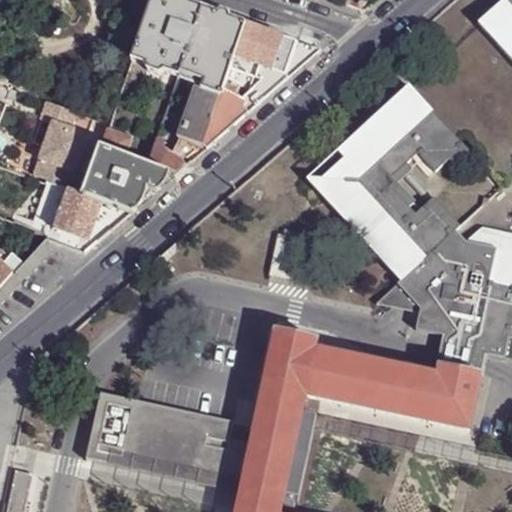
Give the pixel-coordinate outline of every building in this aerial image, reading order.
[(34,0),(59,9),(62,0),(34,0)] [(153,0),(113,0),(120,2),(127,15),(124,23),(143,29),(153,0)] [(244,26),(169,0),(153,0),(143,29),(133,59),(132,63),(145,67),(144,69),(147,74),(159,77),(164,75),(165,74),(176,78),(178,79),(180,75),(204,83),(202,90),(220,96),(224,86),(234,59),(244,26)] [(511,0),(508,0),(479,27),(511,63),(511,0)] [(275,36),(244,26),(234,59),(272,71),(275,64),(287,68),(296,43),(275,36)] [(319,52),(296,43),(287,68),(284,76),(291,78),(319,52)] [(284,76),(287,68),(275,64),(272,71),(284,76)] [(237,92),(224,86),(220,96),(207,133),(202,147),(207,150),(249,114),(244,109),(246,102),(234,97),(237,92)] [(207,133),(220,96),(202,90),(198,89),(185,125),(207,133)] [(511,239),(498,236),(494,252),(465,246),(455,234),(460,230),(434,201),(415,218),(409,211),(414,207),(395,187),(411,172),(407,168),(412,163),(416,167),(422,162),(435,176),(449,163),(455,170),(470,156),(447,131),(445,132),(431,116),(433,114),(409,89),(338,155),(345,162),(323,183),(308,182),(308,183),(401,286),(398,288),(421,312),(420,316),(416,332),(445,339),(443,348),(484,356),(511,362),(511,239)] [(34,178),(69,191),(87,143),(88,139),(71,133),(77,116),(48,105),(42,122),(53,127),(40,161),(34,178)] [(40,161),(53,127),(42,122),(34,144),(40,147),(36,160),(40,161)] [(180,141),(202,148),(202,147),(207,133),(185,125),(180,141)] [(130,141),(109,133),(104,149),(124,157),(130,141)] [(191,165),(200,157),(202,148),(180,141),(176,151),(185,155),(191,165)] [(124,157),(104,149),(101,148),(83,197),(103,203),(133,215),(143,206),(148,192),(156,194),(166,185),(169,177),(170,174),(146,165),(124,157)] [(174,179),(187,168),(182,159),(175,155),(166,150),(158,163),(148,160),(146,165),(170,174),(169,177),(174,179)] [(338,155),(308,182),(323,183),(345,162),(338,155)] [(56,231),(69,192),(58,187),(40,235),(49,240),(51,241),(56,231)] [(83,197),(69,192),(56,231),(88,242),(103,203),(83,197)] [(51,241),(85,254),(88,242),(56,231),(51,241)] [(465,246),(494,252),(498,236),(480,233),(465,246)] [(309,287),(318,248),(278,239),(270,278),(309,287)] [(176,246),(162,257),(167,263),(181,251),(176,246)] [(0,266),(11,274),(21,265),(8,255),(6,257),(0,252),(0,266)] [(162,257),(148,270),(161,285),(176,272),(167,263),(162,257)] [(0,287),(11,274),(0,266),(0,287)] [(398,288),(376,308),(420,316),(421,312),(398,288)] [(280,511),(283,499),(301,417),(305,399),(469,434),(481,377),(480,377),(439,368),(437,378),(314,352),(316,343),(276,334),(250,457),(242,496),(238,511),(280,511)] [(484,356),(443,348),(441,359),(439,368),(480,377),(482,367),(484,356)] [(234,425),(101,397),(87,462),(242,496),(250,457),(228,453),(234,425)] [(301,417),(283,499),(286,500),(284,509),(293,511),(295,502),(298,502),(313,434),(316,420),(301,417)] [(511,462),(316,420),(313,434),(511,477),(511,462)] [(26,511),(33,478),(17,474),(8,511),(26,511)]
